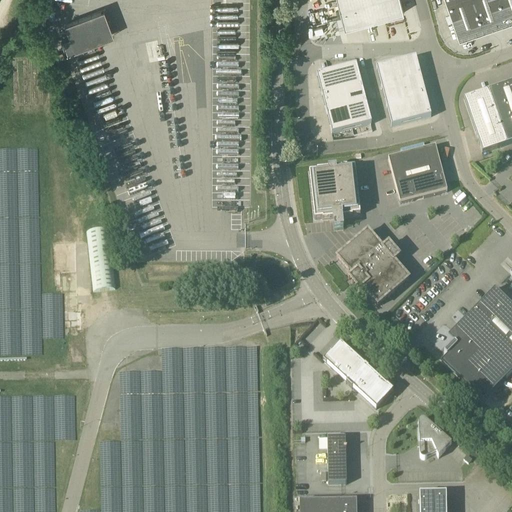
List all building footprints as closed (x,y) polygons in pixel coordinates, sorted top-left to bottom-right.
[(403,14),(399,0),(337,0),(345,29),(403,14)] [(445,0),(459,39),(495,27),(485,0),(445,0)] [(511,0),(485,0),(495,27),(511,21),(511,0)] [(68,53),(76,50),(71,37),(70,37),(63,40),(68,53)] [(415,59),(375,69),(390,128),(430,118),(415,59)] [(356,66),(316,76),(332,136),(371,125),(356,66)] [(511,83),(463,100),(482,154),(511,144),(511,83)] [(394,183),(441,171),(435,148),(388,160),(394,183)] [(314,220),(314,221),(322,220),(322,221),(332,220),(333,232),(344,231),(342,219),(352,218),(352,217),(360,216),(360,215),(360,214),(359,214),(358,206),(359,206),(359,205),(358,205),(357,197),(358,197),(358,196),(357,196),(356,188),(357,188),(357,187),(356,187),(355,180),(356,179),(356,178),(355,178),(354,171),(355,171),(355,169),(355,168),(347,169),(347,168),(317,171),(317,173),(309,173),(309,174),(309,175),(309,176),(310,175),(311,183),(310,183),(310,184),(311,184),(312,192),(311,192),(311,193),(312,193),(313,201),(312,201),(312,202),(313,202),(314,210),(313,210),(313,211),(314,211),(315,219),(314,219),(314,220)] [(441,171),(394,183),(397,196),(400,206),(447,193),(442,175),(441,171)] [(109,230),(86,233),(93,293),(116,290),(109,230)] [(372,270),(394,252),(388,245),(383,250),(367,233),(352,246),(372,270)] [(372,270),(352,246),(336,260),(349,274),(357,283),(372,270)] [(372,270),(393,294),(409,281),(394,263),(399,258),(394,252),(372,270)] [(365,293),(377,308),(393,294),(372,270),(357,283),(366,293),(365,293)] [(454,344),(444,355),(447,358),(447,357),(481,391),(500,373),(506,379),(511,373),(511,307),(495,290),(465,321),(471,327),(454,344)] [(302,339),(309,345),(324,327),(318,321),(302,339)] [(386,387),(340,345),(323,362),(346,384),(352,390),(353,389),(376,411),(382,403),(383,404),(393,393),(387,387),(386,387)] [(353,408),(353,401),(328,401),(328,409),(353,408)] [(451,445),(445,439),(425,421),(424,421),(423,420),(422,420),(420,421),(419,422),(418,423),(418,424),(420,457),(420,459),(421,460),(422,460),(422,461),(423,461),(425,461),(436,455),(438,459),(451,445)] [(327,440),(328,486),(346,485),(345,439),(327,440)] [(419,511),(446,511),(446,495),(444,495),(421,496),(419,496),(419,505),(420,505),(419,511)] [(356,511),(357,502),(299,503),(299,511),(356,511)]
